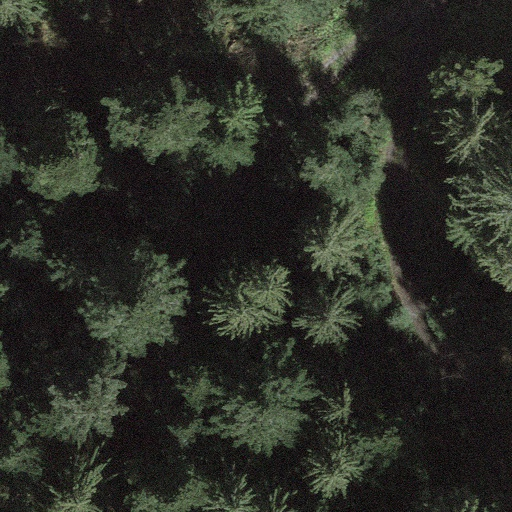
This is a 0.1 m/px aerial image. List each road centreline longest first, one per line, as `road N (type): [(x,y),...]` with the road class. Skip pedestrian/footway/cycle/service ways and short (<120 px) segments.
road 1 (track): [(426,0),(352,45),(288,107),(228,209),(199,281),(137,511)]
road 2 (track): [(500,511),(389,209),(434,0)]
